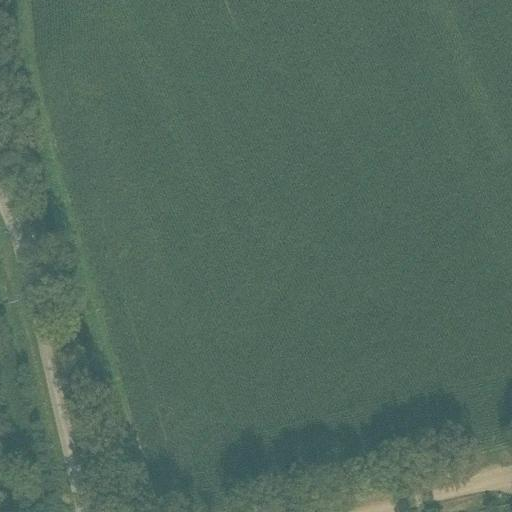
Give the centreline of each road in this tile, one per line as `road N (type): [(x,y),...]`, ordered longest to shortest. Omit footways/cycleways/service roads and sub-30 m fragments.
road 1 (unclassified): [(84,511),(19,217),(0,174)]
road 2 (unclassified): [(373,511),(511,476)]
